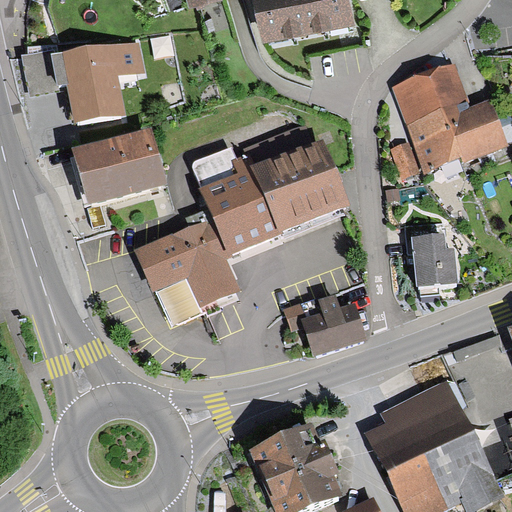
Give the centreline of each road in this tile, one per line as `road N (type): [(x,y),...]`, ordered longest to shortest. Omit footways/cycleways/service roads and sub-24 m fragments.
road 1 (residential): [(474,0),(386,72),(365,111),(384,317),(395,350)]
road 2 (secondary): [(0,133),(22,221),(91,405)]
road 3 (tertiary): [(395,350),(168,435)]
road 4 (secondary): [(91,405),(67,436),(72,476),(93,496),(136,499)]
road 5 (tertiary): [(511,306),(395,350)]
